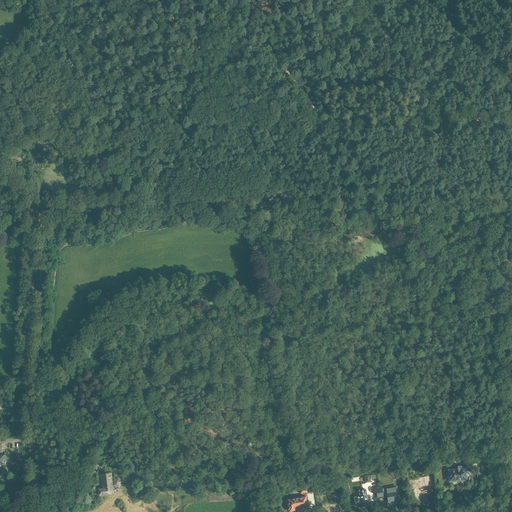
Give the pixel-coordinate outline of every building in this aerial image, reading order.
[(84,462),(87,449),(80,448),(78,460),(84,462)] [(4,455),(0,454),(0,464),(5,465),(5,459),(7,459),(7,460),(11,459),(11,457),(6,457),(6,455),(4,455)] [(450,481),(452,481),(454,481),(463,480),(464,480),(465,480),(466,480),(468,480),(467,473),(469,473),(469,469),(463,469),(463,467),(452,468),(452,469),(449,469),(449,471),(446,471),(447,475),(449,475),(450,481)] [(483,476),(489,476),(489,470),(475,471),(475,481),(480,481),(480,480),(483,480),(483,476)] [(100,495),(107,494),(110,493),(110,491),(113,491),(113,488),(112,483),(114,483),(115,486),(120,487),(122,482),(119,478),(114,480),(114,481),(112,481),(111,473),(101,474),(103,489),(99,489),(100,495)] [(288,505),(287,506),(288,509),(289,509),(289,511),(295,510),(295,508),(302,507),(303,508),(305,507),(305,506),(307,506),(305,496),(304,493),(307,492),(307,494),(314,493),(313,486),(306,487),(306,488),(300,489),(301,493),(302,493),(302,497),(287,499),(288,505)] [(388,502),(398,500),(395,486),(386,487),(386,488),(382,489),(382,487),(376,488),(377,497),(383,496),(383,494),(387,493),(387,495),(389,495),(389,497),(387,497),(388,502)] [(360,496),(354,497),(356,504),(358,503),(359,507),(362,507),(369,506),(368,501),(371,500),(370,496),(367,496),(366,489),(359,491),(360,496)] [(326,499),(328,511),(331,511),(339,511),(337,500),(342,499),(341,491),(331,493),(331,498),(326,499)]
